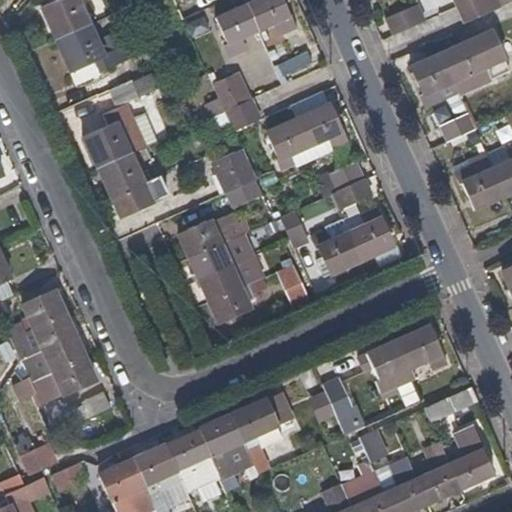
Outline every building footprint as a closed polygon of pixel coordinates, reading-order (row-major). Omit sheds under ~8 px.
[(88,26),(76,0),(60,0),(42,8),(56,40),(88,26)] [(288,18),(279,0),(257,0),(246,5),(257,32),(276,24),(279,33),(294,28),(290,17),(288,18)] [(495,9),(492,0),(466,0),(452,6),(460,24),(495,9)] [(420,21),(412,4),(381,18),(388,35),(420,21)] [(257,32),(246,5),(215,18),(226,44),(224,45),(229,55),(244,49),(240,40),(257,32)] [(132,56),(121,30),(95,42),(88,26),(56,40),(70,71),(95,59),(100,71),(132,56)] [(487,77),(482,65),(478,65),(468,41),(436,54),(449,81),(454,92),(487,77)] [(279,78),(311,64),(305,51),(273,66),(279,78)] [(449,81),(436,54),(406,67),(417,93),(416,95),(421,106),(436,99),(431,89),(449,81)] [(138,99),(137,97),(162,85),(156,72),(132,83),(130,80),(108,90),(116,109),(123,106),(138,99)] [(246,100),(235,75),(213,84),(224,110),(246,100)] [(454,92),(449,81),(431,89),(436,99),(454,92)] [(259,119),(250,99),(224,112),(233,131),(259,119)] [(129,155),(142,149),(123,106),(116,109),(101,116),(106,127),(85,136),(83,138),(83,140),(96,169),(129,155)] [(339,132),(335,123),(327,106),(297,119),(309,146),(327,139),(331,149),(345,142),(341,132),(339,132)] [(511,111),(502,116),(511,139),(511,111)] [(471,130),(464,113),(435,125),(443,142),(471,130)] [(309,146),(297,119),(266,133),(278,158),(276,159),(280,170),(295,163),(291,153),(309,146)] [(511,190),(511,145),(501,150),(500,147),(482,155),(501,196),(511,190)] [(254,178),(240,149),(211,161),(224,192),(226,191),(252,179),(254,178)] [(482,155),(482,153),(464,161),(466,167),(451,173),(456,184),(459,185),(470,210),(501,196),(482,155)] [(163,197),(155,180),(143,185),(129,155),(96,169),(117,214),(118,216),(119,217),(122,216),(138,208),(153,202),(163,197)] [(363,180),(355,163),(328,175),(335,192),(363,180)] [(259,195),(252,179),(226,191),(233,207),(259,195)] [(370,197),(363,180),(335,192),(343,208),(370,197)] [(390,247),(378,220),(380,219),(376,209),(362,215),(360,211),(342,218),(348,232),(360,260),(373,254),(390,247)] [(305,237),(293,212),(279,218),(291,243),(305,237)] [(222,230),(218,219),(209,222),(215,235),(223,231),(222,230)] [(248,230),(244,220),(236,224),(241,234),(248,230)] [(215,235),(209,222),(178,235),(188,258),(219,244),(215,235)] [(227,240),(241,234),(236,224),(222,230),(223,231),(215,235),(219,244),(227,240)] [(253,240),(248,230),(241,234),(245,244),(253,240)] [(360,260),(348,232),(330,240),(326,231),(311,237),(314,246),(317,247),(320,254),(314,256),(314,257),(321,275),(323,276),(327,274),(360,260)] [(245,244),(241,234),(227,240),(232,250),(245,244)] [(232,250),(227,240),(219,244),(229,266),(237,262),(232,250)] [(229,266),(219,244),(188,258),(198,280),(229,266)] [(402,258),(396,244),(390,247),(373,254),(379,268),(402,258)] [(0,283),(4,281),(9,279),(0,259),(0,283)] [(309,300),(292,264),(275,271),(292,307),(309,300)] [(238,286),(229,266),(198,280),(208,301),(239,288),(238,286)] [(511,266),(497,273),(511,305),(511,266)] [(248,284),(261,278),(256,268),(243,274),(248,284)] [(251,295),(265,288),(261,278),(248,284),(239,288),(245,301),(253,298),(251,295)] [(0,299),(10,295),(4,281),(0,283),(0,299)] [(245,301),(239,288),(208,301),(218,323),(248,309),(245,301)] [(33,330),(64,316),(54,294),(23,307),(28,319),(33,330)] [(43,351),(74,337),(64,316),(33,330),(24,334),(29,344),(34,355),(43,351)] [(33,330),(28,319),(20,323),(24,334),(33,330)] [(24,334),(20,323),(6,329),(11,340),(24,334)] [(438,353),(427,330),(426,328),(424,329),(396,341),(408,368),(425,361),(430,370),(445,364),(440,353),(438,353)] [(29,344),(24,334),(11,340),(15,350),(29,344)] [(52,373),(84,359),(74,337),(43,351),(48,363),(52,373)] [(408,368),(396,341),(365,355),(376,380),(375,383),(378,391),(379,392),(412,378),(408,368)] [(40,367),(48,363),(43,351),(34,355),(31,357),(36,369),(40,367)] [(94,381),(84,359),(52,373),(57,384),(63,395),(94,381)] [(52,373),(48,363),(40,367),(44,377),(52,373)] [(44,377),(40,367),(36,369),(26,373),(31,382),(44,377)] [(57,384),(52,373),(44,377),(49,387),(57,384)] [(49,387),(44,377),(31,382),(35,393),(49,387)] [(350,405),(337,378),(321,385),(324,392),(333,413),(346,407),(350,405)] [(479,404),(471,386),(423,408),(430,422),(461,410),(479,404)] [(110,408),(103,392),(81,402),(88,418),(110,408)] [(333,413),(324,392),(310,398),(319,419),(333,413)] [(292,418),(281,394),(280,393),(279,393),(277,394),(263,400),(275,426),(292,418)] [(243,440),(275,426),(263,400),(231,415),(243,440)] [(354,426),(346,407),(333,413),(341,431),(354,426)] [(243,440),(231,415),(197,430),(209,455),(243,440)] [(257,445),(279,434),(275,426),(243,440),(247,449),(257,445)] [(493,474),(472,426),(460,432),(469,453),(460,457),(448,463),(460,489),(493,474)] [(386,456),(375,429),(357,437),(369,463),(386,456)] [(209,455),(197,430),(165,445),(176,470),(209,455)] [(469,453),(460,432),(450,436),(460,457),(469,453)] [(224,459),(247,449),(243,440),(209,455),(212,464),(224,459)] [(445,454),(438,441),(427,446),(433,460),(445,454)] [(55,464),(46,445),(19,458),(27,477),(55,464)] [(176,470),(165,445),(131,461),(142,485),(152,508),(154,511),(167,511),(159,493),(159,491),(181,481),(180,479),(176,470)] [(263,458),(260,450),(257,445),(247,449),(253,463),(263,458)] [(448,463),(445,454),(433,460),(429,462),(433,470),(448,463)] [(219,478),(212,464),(209,455),(176,470),(180,479),(190,474),(197,487),(219,478)] [(416,478),(406,455),(389,464),(398,486),(382,493),(391,511),(410,511),(428,504),(416,478)] [(229,473),(224,459),(212,464),(219,478),(229,473)] [(142,485),(131,461),(99,475),(110,500),(142,485)] [(84,479),(77,463),(50,475),(57,491),(84,479)] [(460,489),(448,463),(433,470),(416,478),(428,504),(460,489)] [(391,511),(382,493),(372,470),(362,475),(363,479),(341,488),(352,511),(391,511)] [(197,487),(190,474),(180,479),(181,481),(186,493),(197,487)] [(0,491),(2,496),(23,487),(18,475),(0,482),(0,491)] [(26,499),(48,489),(43,478),(23,487),(2,496),(8,508),(26,499)] [(142,511),(152,508),(142,485),(110,500),(115,511),(142,511)] [(352,511),(341,488),(340,485),(325,492),(331,506),(317,511),(352,511)] [(0,511),(32,511),(26,499),(8,508),(0,511)]
